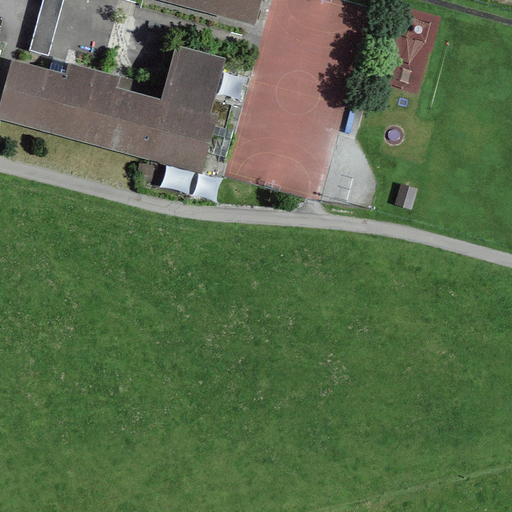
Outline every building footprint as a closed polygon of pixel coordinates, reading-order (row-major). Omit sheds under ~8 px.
[(45,0),(43,11),(30,56),(51,61),(54,47),(62,17),(66,0),(45,0)] [(174,0),(253,21),(258,0),(174,0)] [(48,76),(15,66),(1,116),(200,171),(214,121),(207,119),(207,117),(214,119),(218,107),(210,105),(222,64),(178,53),(168,92),(117,79),(117,82),(70,69),(68,73),(62,72),(63,67),(58,65),(51,64),(48,76)] [(224,179),(166,165),(159,187),(191,196),(217,203),(224,179)] [(401,186),(396,205),(412,210),(417,190),(401,186)]
